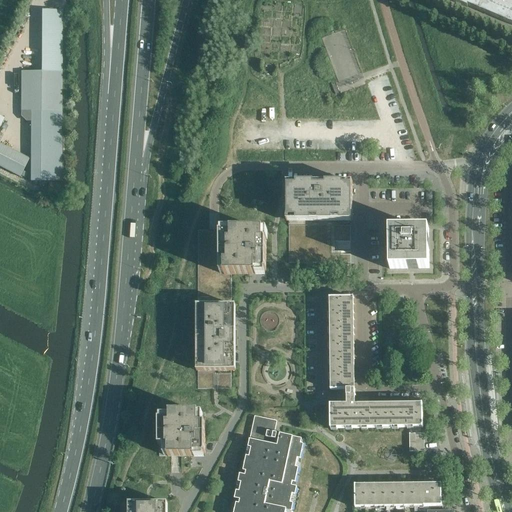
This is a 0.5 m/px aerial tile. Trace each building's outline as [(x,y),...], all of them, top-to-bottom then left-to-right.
[(511,0),(449,0),(467,8),(468,6),(511,24),(511,0)] [(341,84),(362,77),(353,52),(345,55),(348,64),(341,67),(340,64),(341,63),(336,49),(331,51),(328,42),(325,43),(341,84)] [(30,112),(30,159),(30,181),(61,182),(62,72),(21,72),(20,112),(30,112)] [(0,125),(3,119),(0,117),(0,166),(20,177),(29,159),(0,144),(0,125)] [(353,183),(286,183),(286,222),(353,222),(353,183)] [(353,222),(286,222),(286,260),(352,260),(353,222)] [(231,230),(221,230),(221,234),(220,234),(220,264),(220,273),(224,273),(224,275),(231,275),(255,275),(255,271),(262,271),(262,263),(265,263),(265,265),(266,265),(266,241),(263,241),(264,230),(231,230)] [(428,230),(389,230),(390,269),(429,269),(428,230)] [(330,390),(337,390),(337,404),(340,404),(340,405),(330,405),(330,429),(331,429),(411,427),(412,433),(420,433),(420,427),(422,427),(423,427),(423,403),(366,404),(366,398),(369,398),(369,396),(359,394),(359,396),(355,397),(355,396),(355,390),(355,389),(354,389),(353,298),(354,298),(329,298),(330,390)] [(236,306),(196,306),(196,372),(236,372),(236,306)] [(169,412),(159,413),(159,420),(159,446),(159,456),(168,456),(168,457),(194,457),(194,454),(204,454),(205,454),(205,423),(205,412),(199,412),(169,412)] [(277,421),(255,416),(248,447),(251,448),(249,457),(246,456),(243,471),(246,472),(245,475),(240,474),(238,482),(241,483),(239,492),(236,491),(235,499),(240,500),(239,504),(236,503),(234,511),(285,511),(286,510),(291,511),(293,503),(290,503),(292,494),(295,494),(296,487),(291,486),(292,482),(295,482),(298,468),(295,467),(297,458),(300,459),(303,444),(300,444),(301,439),(274,433),(277,421)] [(423,451),(423,433),(420,433),(412,433),(410,433),(410,452),(423,451)] [(424,485),(355,485),(355,508),(356,508),(356,507),(430,507),(429,511),(438,511),(439,507),(442,507),(442,506),(441,506),(441,484),(440,484),(433,484),(433,481),(424,481),(424,485)] [(167,511),(168,503),(120,503),(120,511),(167,511)]
